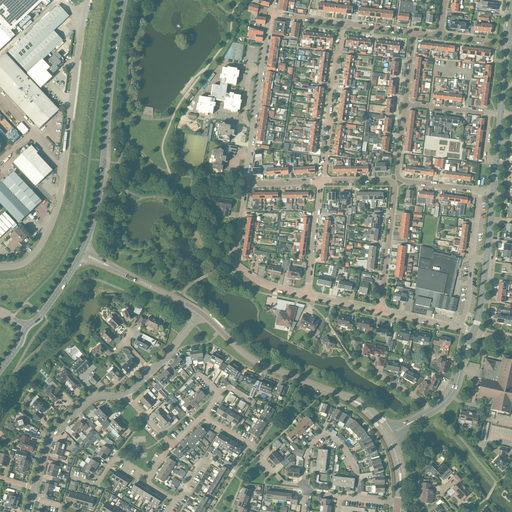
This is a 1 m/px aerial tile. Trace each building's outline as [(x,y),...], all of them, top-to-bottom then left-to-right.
[(0,0),(0,19),(4,24),(2,25),(0,27),(0,28),(3,32),(10,39),(11,40),(15,36),(11,31),(42,2),(46,7),(51,3),(47,0),(68,0),(70,2),(72,0),(0,0)] [(409,13),(411,13),(412,6),(413,3),(400,1),(398,20),(399,20),(399,22),(407,23),(407,21),(408,21),(409,15),(409,13)] [(487,9),(491,10),(496,10),(497,4),(488,3),(488,2),(482,1),(481,6),(487,7),(487,9)] [(259,6),(250,4),(248,11),(257,13),(259,6)] [(451,12),(456,12),(458,12),(461,13),(462,10),(458,9),(459,5),(452,4),(451,12)] [(8,52),(12,56),(28,74),(63,41),(54,31),(69,16),(58,5),(8,52)] [(412,6),(411,13),(415,14),(415,15),(414,15),(413,22),(421,23),(421,16),(417,16),(418,12),(415,11),(416,7),(412,6)] [(450,29),(458,30),(458,23),(459,19),(460,15),(456,15),(452,15),(451,18),(456,18),(456,21),(451,21),(450,29)] [(249,25),(249,26),(256,28),(256,27),(260,27),(260,25),(265,25),(266,18),(257,17),(256,23),(250,22),(250,24),(249,26),(249,25)] [(273,31),(272,35),(284,36),(287,29),(286,22),(274,20),(273,31)] [(458,23),(458,30),(465,30),(466,22),(461,22),(461,23),(458,23)] [(292,23),(290,30),(290,37),(298,38),(299,27),(300,24),(292,23)] [(474,31),(482,32),(483,25),(475,24),(474,31)] [(483,25),(482,32),(491,33),(491,30),(493,30),(493,26),(491,26),(483,25)] [(247,28),(247,30),(247,31),(248,31),(247,36),(255,38),(255,41),(257,41),(262,42),(263,36),(263,35),(263,34),(264,32),(263,31),(256,28),(249,26),(249,27),(248,27),(248,28),(247,28)] [(233,43),(224,59),(241,61),(244,45),(233,43)] [(286,55),(288,56),(288,54),(286,53),(286,52),(278,51),(278,48),(270,47),(269,53),(286,55)] [(483,57),(482,61),(482,64),(485,64),(485,61),(485,57),(490,58),(490,51),(483,50),(482,57),(483,57)] [(320,58),(328,60),(329,53),(321,52),(321,53),(314,52),(314,54),(317,55),(321,55),(320,58)] [(28,74),(27,74),(41,89),(50,79),(49,78),(51,76),(59,69),(57,67),(61,63),(59,60),(62,57),(58,54),(57,53),(54,55),(45,64),(42,60),(28,74)] [(6,54),(0,59),(0,87),(40,129),(59,111),(6,54)] [(346,62),(361,64),(361,61),(354,60),(354,57),(347,56),(346,62)] [(268,59),(267,65),(285,67),(285,65),(276,63),(277,60),(268,59)] [(319,70),(326,72),(327,66),(319,64),(315,64),(312,64),(308,63),(307,65),(319,67),(319,70)] [(205,114),(205,115),(208,115),(208,114),(213,114),(214,107),(215,107),(215,103),(214,103),(215,100),(218,100),(218,101),(220,101),(225,101),(223,110),(231,111),(231,112),(237,113),(238,111),(240,111),(241,104),(242,101),(240,101),(241,96),(234,95),(234,94),(230,93),(230,95),(226,94),(226,91),(227,91),(228,89),(227,89),(228,84),(236,86),(237,78),(238,78),(239,72),(237,71),(237,69),(230,68),(227,67),(227,69),(223,68),(222,75),(220,75),(220,79),(221,79),(220,86),(213,85),(211,97),(208,96),(208,98),(199,97),(198,105),(197,104),(196,111),(198,111),(198,113),(205,114)] [(363,74),(352,72),(353,69),(345,68),(344,74),(359,76),(362,76),(363,74)] [(390,76),(392,76),(397,77),(398,70),(389,69),(389,71),(391,72),(390,76)] [(448,100),(455,101),(456,88),(457,88),(457,80),(454,80),(453,95),(449,95),(448,100)] [(480,82),(472,81),(471,81),(470,87),(475,88),(476,85),(483,86),(483,88),(481,88),(488,89),(489,84),(483,83),(480,82)] [(315,93),(323,94),(324,88),(309,86),(309,87),(308,86),(308,84),(302,83),(301,88),(314,90),(314,93),(315,93)] [(459,88),(457,88),(456,88),(455,101),(461,102),(461,101),(464,101),(465,97),(462,96),(458,96),(459,88)] [(350,92),(347,91),(342,91),(341,97),(359,99),(360,97),(349,95),(350,92)] [(348,104),(340,103),(339,109),(357,111),(357,109),(347,107),(348,104)] [(269,108),(261,107),(260,113),(274,115),(274,112),(268,111),(269,108)] [(320,118),(321,112),(306,110),(306,113),(313,114),(312,117),(320,118)] [(431,117),(430,121),(433,121),(433,122),(437,122),(437,126),(435,126),(435,129),(439,130),(439,126),(440,126),(440,125),(439,125),(440,117),(434,116),(434,117),(431,117)] [(311,125),(311,128),(318,130),(319,123),(304,122),(304,124),(311,125)] [(218,140),(223,141),(224,143),(226,141),(229,142),(230,136),(235,136),(236,132),(230,131),(231,126),(225,126),(224,123),(222,125),(219,125),(218,132),(220,133),(218,140)] [(258,130),(257,136),(273,138),(274,135),(265,134),(265,131),(258,130)] [(273,141),(273,138),(257,136),(256,141),(262,142),(262,145),(268,145),(268,141),(273,141)] [(388,145),(379,144),(377,144),(377,148),(381,148),(381,151),(387,152),(388,145)] [(19,152),(22,155),(14,163),(36,186),(53,171),(38,156),(39,155),(32,147),(31,148),(30,147),(30,148),(27,145),(19,152)] [(214,160),(213,165),(212,170),(217,170),(218,172),(221,171),(222,171),(224,162),(227,163),(228,158),(227,158),(227,155),(235,156),(235,153),(236,153),(236,150),(237,150),(237,147),(226,145),(225,152),(222,151),(220,149),(218,151),(214,150),(212,160),(214,160)] [(334,150),(333,156),(341,157),(351,158),(352,156),(345,155),(345,154),(341,154),(341,151),(334,150)] [(474,153),(471,153),(463,152),(462,155),(474,156),(474,159),(479,160),(480,154),(474,153)] [(293,174),(300,174),(300,168),(297,168),(296,160),(294,160),(294,154),(290,154),(290,158),(290,164),(290,165),(293,164),(293,168),(293,169),(293,174)] [(420,175),(427,176),(429,158),(426,158),(425,170),(421,169),(420,175)] [(429,158),(427,176),(433,176),(433,175),(436,176),(437,171),(433,171),(431,170),(431,168),(430,168),(432,158),(429,158)] [(280,163),(281,169),(281,175),(288,175),(288,168),(284,169),(284,159),(280,159),(280,163)] [(415,166),(415,163),(415,160),(413,160),(412,168),(408,167),(408,168),(405,167),(405,172),(408,172),(408,173),(414,174),(415,168),(415,166)] [(253,169),(253,175),(257,175),(258,176),(260,176),(260,175),(261,175),(261,168),(256,169),(257,163),(254,163),(253,169)] [(465,167),(465,170),(468,170),(468,167),(473,168),(472,173),(476,174),(477,165),(467,163),(466,167),(465,167)] [(445,178),(451,179),(452,171),(448,171),(448,173),(445,172),(442,172),(442,177),(445,177),(445,178)] [(3,183),(30,212),(42,202),(14,172),(3,183)] [(0,203),(19,223),(30,212),(3,183),(0,185),(0,203)] [(406,205),(412,206),(412,202),(412,199),(414,200),(414,196),(413,196),(413,192),(407,191),(406,199),(407,199),(406,205)] [(418,197),(417,202),(418,202),(417,204),(420,204),(421,203),(420,203),(421,198),(426,198),(427,193),(420,192),(419,197),(418,197)] [(302,193),(302,206),(302,210),(304,210),(304,206),(304,199),(308,199),(308,198),(311,198),(311,194),(308,194),(308,193),(302,193)] [(332,204),(336,204),(336,200),(335,200),(335,193),(328,193),(328,201),(330,201),(330,205),(328,205),(328,209),(328,214),(336,214),(336,209),(332,209),(332,204)] [(349,205),(349,200),(348,200),(348,193),(341,193),(341,200),(346,200),(346,205),(349,205)] [(383,193),(374,193),(374,207),(376,207),(376,203),(376,200),(383,200),(383,193)] [(426,198),(426,199),(426,203),(433,204),(434,199),(433,199),(434,194),(427,193),(426,198)] [(439,200),(439,202),(444,203),(444,205),(445,205),(445,208),(445,209),(445,211),(442,211),(442,215),(444,215),(446,216),(447,212),(449,196),(443,195),(442,196),(439,195),(439,200)] [(449,196),(447,212),(449,212),(450,209),(451,202),(454,202),(455,197),(449,196)] [(232,201),(217,199),(216,207),(223,209),(222,216),(228,217),(229,210),(230,210),(232,201)] [(5,213),(0,217),(0,237),(15,223),(5,213)] [(264,224),(260,224),(253,223),(254,219),(254,216),(250,215),(249,218),(248,218),(247,224),(260,226),(263,227),(264,224)] [(380,216),(373,215),(372,220),(365,220),(365,223),(379,225),(380,216)] [(325,221),(324,227),(337,229),(337,228),(343,229),(344,225),(340,225),(337,224),(337,226),(334,226),(335,225),(330,224),(331,221),(330,221),(331,218),(326,218),(326,221),(325,221)] [(462,231),(467,232),(468,226),(467,225),(468,222),(463,222),(463,225),(462,228),(458,227),(458,228),(455,228),(454,230),(458,231),(462,231)] [(21,231),(21,232),(18,229),(10,237),(14,240),(8,246),(13,252),(18,247),(19,248),(28,240),(27,241),(25,239),(27,237),(21,231)] [(324,233),(323,240),(339,242),(342,242),(342,239),(329,238),(329,234),(324,233)] [(459,250),(459,253),(463,254),(464,251),(465,251),(466,244),(453,243),(449,242),(449,246),(453,247),(453,245),(455,246),(460,246),(459,250)] [(322,246),(321,252),(327,253),(331,253),(334,254),(339,254),(339,251),(327,250),(328,247),(322,246)] [(419,289),(437,293),(450,296),(458,259),(433,252),(434,250),(421,247),(416,288),(419,289)] [(290,248),(289,251),(299,252),(299,256),(299,259),(303,259),(304,256),(305,257),(305,250),(293,249),(290,248)] [(256,251),(253,251),(249,250),(243,249),(242,256),(243,256),(243,259),(247,259),(248,256),(249,253),(256,254),(256,251)] [(511,251),(511,252),(503,251),(502,258),(505,258),(505,262),(509,262),(510,255),(511,255),(511,251)] [(287,260),(285,271),(289,272),(287,277),(292,279),(292,278),(299,279),(301,270),(290,268),(291,261),(287,260)] [(282,268),(269,266),(268,273),(280,276),(282,268)] [(338,288),(344,290),(346,283),(342,282),(343,278),(341,278),(341,276),(338,275),(336,281),(339,282),(338,288)] [(332,279),(319,276),(318,284),(330,287),(332,279)] [(346,283),(344,290),(351,291),(352,285),(356,285),(357,278),(353,278),(353,281),(350,280),(349,284),(346,283)] [(361,282),(360,288),(359,293),(366,294),(368,288),(367,288),(368,284),(372,285),(372,281),(364,279),(363,283),(361,282)] [(393,300),(399,301),(403,286),(396,285),(395,288),(399,289),(398,294),(394,293),(393,300)] [(403,286),(399,301),(406,303),(407,296),(404,295),(406,287),(403,286)] [(415,305),(422,306),(424,299),(417,297),(419,289),(416,288),(414,298),(417,299),(415,305)] [(424,299),(422,306),(429,308),(431,300),(435,301),(435,299),(436,294),(433,293),(432,295),(428,294),(427,299),(424,299)] [(434,308),(454,312),(457,299),(450,298),(450,296),(437,293),(434,308)] [(143,308),(137,305),(133,313),(139,315),(143,308)] [(496,322),(504,324),(505,316),(507,307),(504,306),(504,307),(502,316),(498,315),(497,319),(496,322)] [(126,308),(120,311),(119,312),(120,313),(122,317),(124,316),(126,322),(129,320),(129,321),(130,320),(132,319),(131,317),(134,315),(130,307),(126,308)] [(279,313),(278,318),(277,323),(283,324),(282,326),(291,327),(292,322),(290,322),(291,319),(294,317),(296,308),(288,307),(287,313),(284,313),(283,314),(279,313)] [(120,321),(117,318),(113,314),(110,317),(111,319),(108,323),(112,326),(115,330),(117,328),(118,328),(119,327),(118,327),(120,325),(118,323),(120,321)] [(303,316),(299,326),(297,328),(298,328),(299,326),(305,329),(306,328),(312,331),(311,332),(313,333),(316,326),(318,322),(311,318),(310,319),(303,316)] [(347,329),(352,330),(353,322),(349,322),(350,318),(339,316),(337,325),(348,327),(347,329)] [(144,324),(146,325),(157,330),(158,327),(159,328),(160,326),(159,325),(161,322),(150,317),(148,321),(146,320),(141,317),(138,323),(143,326),(144,324)] [(359,319),(358,324),(357,328),(368,330),(367,332),(372,333),(372,331),(373,326),(369,325),(370,322),(366,321),(364,321),(364,320),(359,319)] [(378,325),(377,330),(376,332),(387,335),(387,336),(390,337),(392,330),(389,329),(389,326),(385,325),(382,324),(382,326),(378,325)] [(410,333),(410,330),(401,328),(400,333),(397,332),(396,337),(395,339),(402,341),(403,341),(408,342),(410,333)] [(113,336),(110,332),(106,329),(103,332),(105,334),(101,337),(108,344),(111,342),(112,341),(113,340),(111,338),(113,336)] [(414,335),(413,340),(413,342),(417,343),(417,341),(428,343),(429,339),(430,335),(425,333),(425,334),(423,334),(423,333),(419,332),(418,336),(414,335)] [(152,338),(152,339),(141,333),(148,337),(146,341),(139,337),(135,345),(144,349),(146,345),(148,346),(150,343),(152,343),(154,339),(152,338)] [(326,336),(322,338),(320,340),(322,344),(324,343),(328,349),(330,347),(335,345),(332,340),(329,341),(328,339),(326,336)] [(440,337),(440,339),(434,338),(433,344),(439,345),(439,344),(449,346),(451,339),(440,337)] [(365,344),(364,350),(363,355),(369,356),(369,355),(373,355),(374,353),(383,355),(385,350),(385,348),(365,344)] [(91,353),(92,354),(97,359),(102,354),(103,354),(105,351),(99,345),(96,349),(94,350),(93,349),(91,351),(91,353)] [(206,363),(207,355),(203,355),(202,350),(196,351),(197,360),(198,363),(203,362),(206,363)] [(191,357),(186,358),(190,365),(192,364),(192,361),(197,360),(196,351),(190,352),(191,357)] [(212,357),(207,355),(206,363),(209,363),(214,365),(219,356),(214,353),(212,357)] [(127,357),(129,360),(121,368),(128,374),(132,370),(131,369),(133,368),(133,369),(137,365),(133,362),(135,360),(136,361),(136,360),(130,354),(127,357)] [(511,357),(503,355),(501,363),(499,362),(499,363),(496,362),(486,359),(483,371),(481,370),(479,379),(481,379),(479,387),(479,388),(477,397),(493,401),(491,410),(510,414),(511,405),(511,404),(511,357)] [(219,369),(221,370),(225,364),(222,363),(225,358),(219,356),(214,365),(214,366),(215,364),(220,366),(219,369)] [(90,365),(87,361),(82,357),(78,361),(79,362),(72,368),(79,376),(87,368),(87,369),(90,365)] [(190,365),(186,358),(182,361),(179,357),(175,362),(181,368),(185,364),(187,366),(190,365)] [(439,372),(442,372),(446,373),(449,363),(444,362),(445,359),(440,358),(439,358),(438,363),(437,367),(438,367),(437,367),(436,368),(436,369),(436,370),(436,371),(438,371),(439,372)] [(177,372),(181,368),(175,362),(170,366),(174,369),(172,371),(176,375),(177,376),(179,374),(177,372)] [(224,372),(229,375),(236,366),(231,362),(228,366),(225,364),(221,370),(224,372)] [(399,370),(403,370),(405,364),(400,363),(400,364),(397,364),(397,363),(393,362),(393,363),(388,362),(388,365),(386,370),(398,372),(399,370)] [(405,364),(403,370),(406,372),(403,377),(414,383),(416,379),(418,376),(407,370),(409,367),(405,364)] [(240,370),(236,366),(229,375),(230,373),(235,376),(233,379),(236,381),(240,375),(238,373),(240,370)] [(114,368),(112,370),(108,374),(109,374),(107,376),(111,380),(113,378),(117,382),(122,377),(114,368)] [(56,378),(59,380),(62,384),(66,380),(73,387),(72,388),(74,390),(79,385),(71,376),(65,369),(56,378)] [(173,378),(176,375),(172,371),(170,370),(168,372),(166,370),(161,375),(167,381),(169,379),(171,380),(173,378)] [(245,372),(243,377),(242,380),(246,382),(246,383),(246,384),(250,386),(251,385),(252,384),(253,385),(252,388),(256,389),(259,382),(256,380),(257,377),(252,375),(245,372)] [(167,381),(161,375),(156,380),(158,382),(156,384),(159,387),(161,389),(161,390),(164,387),(162,386),(167,381)] [(435,375),(430,384),(428,388),(429,389),(434,392),(441,379),(437,377),(435,375)] [(94,385),(99,381),(94,376),(90,380),(94,385)] [(262,383),(259,382),(256,389),(260,390),(261,388),(271,391),(274,384),(267,381),(267,380),(264,379),(262,383)] [(428,391),(429,389),(428,388),(430,384),(423,381),(421,385),(422,385),(419,392),(426,396),(429,392),(428,391)] [(275,391),(273,397),(278,399),(279,396),(283,398),(287,388),(280,385),(277,392),(275,391)] [(64,391),(59,387),(59,386),(54,391),(53,390),(47,396),(51,399),(54,403),(60,397),(58,395),(63,391),(63,392),(64,391)] [(199,390),(195,394),(201,400),(205,396),(204,394),(206,391),(202,388),(200,390),(199,390)] [(145,405),(152,398),(154,396),(150,392),(150,391),(148,389),(143,394),(145,396),(140,400),(145,405)] [(161,390),(158,392),(162,396),(165,399),(167,397),(164,393),(161,390)] [(201,400),(195,394),(191,397),(197,404),(201,400)] [(29,405),(37,413),(33,417),(34,417),(33,418),(36,421),(37,420),(38,421),(42,417),(40,415),(48,407),(45,404),(40,398),(39,398),(37,396),(33,400),(29,405)] [(191,397),(188,400),(186,397),(184,399),(193,408),(197,404),(191,397)] [(156,402),(152,398),(145,405),(149,409),(153,405),(155,407),(161,402),(159,400),(156,402)] [(171,400),(168,402),(171,405),(174,408),(177,405),(176,404),(171,399),(171,400)] [(183,401),(185,403),(183,406),(189,412),(193,408),(184,399),(183,401)] [(221,406),(216,413),(221,416),(226,409),(229,404),(227,403),(226,404),(225,405),(221,403),(220,406),(221,406)] [(318,411),(323,413),(327,415),(328,413),(330,415),(333,409),(330,407),(321,403),(318,411)] [(156,417),(160,421),(167,414),(163,410),(166,408),(164,405),(162,407),(158,410),(160,413),(156,417)] [(177,406),(174,409),(182,417),(185,415),(177,406)] [(267,406),(264,410),(272,415),(275,410),(267,406)] [(94,414),(98,417),(99,418),(106,411),(102,407),(94,414)] [(226,409),(221,416),(226,419),(231,412),(226,409)] [(337,410),(333,409),(330,415),(333,416),(332,417),(338,420),(338,421),(339,421),(341,417),(340,417),(342,413),(337,410)] [(264,410),(261,415),(269,420),(272,415),(264,410)] [(96,420),(100,424),(103,427),(108,422),(106,420),(110,416),(106,411),(99,418),(96,420)] [(231,412),(226,419),(231,422),(235,415),(231,412)] [(472,424),(477,425),(479,415),(474,414),(474,413),(468,412),(468,414),(466,413),(467,413),(461,412),(460,415),(459,415),(458,420),(464,421),(464,423),(472,425),(472,424)] [(340,417),(341,417),(339,421),(345,424),(347,425),(352,419),(349,417),(342,413),(340,417)] [(177,418),(174,416),(172,419),(167,414),(160,421),(165,426),(165,425),(167,427),(177,418)] [(235,415),(231,422),(236,425),(240,418),(235,415)] [(258,419),(266,424),(269,420),(261,415),(258,419)] [(15,423),(16,427),(20,429),(25,428),(25,429),(29,432),(30,431),(36,434),(38,430),(27,424),(26,420),(21,417),(17,419),(15,423)] [(313,424),(311,421),(308,417),(303,421),(309,427),(313,424)] [(108,422),(103,427),(105,429),(109,425),(113,429),(121,423),(116,418),(110,424),(108,422)] [(255,424),(263,429),(266,424),(258,419),(255,424)] [(80,421),(75,425),(81,432),(84,429),(86,431),(89,427),(85,422),(83,424),(80,421)] [(303,421),(299,425),(305,431),(309,427),(303,421)] [(354,433),(357,430),(356,429),(359,426),(355,421),(351,425),(349,427),(353,432),(353,433),(354,433)] [(121,423),(113,429),(117,434),(115,436),(117,438),(123,433),(121,431),(125,427),(121,423)] [(322,429),(321,428),(318,424),(317,423),(314,425),(320,432),(322,429)] [(255,424),(253,429),(260,433),(263,429),(255,424)] [(72,435),(75,438),(76,439),(80,436),(78,435),(81,432),(75,425),(71,430),(74,433),(72,435)] [(305,431),(299,425),(295,429),(301,435),(305,431)] [(359,426),(356,429),(357,430),(354,433),(359,438),(360,437),(361,439),(367,435),(365,432),(359,426)] [(196,430),(203,437),(207,433),(200,427),(196,430)] [(247,432),(250,434),(257,438),(260,433),(253,429),(252,429),(250,428),(247,432)] [(295,429),(291,432),(297,439),(301,435),(295,429)] [(192,434),(199,441),(203,437),(196,430),(192,434)] [(293,442),(297,439),(291,432),(287,436),(290,440),(293,442)] [(188,438),(195,444),(199,441),(192,434),(188,438)] [(214,442),(219,445),(224,437),(219,434),(214,442)] [(369,438),(367,435),(361,439),(363,441),(362,442),(365,447),(365,448),(366,449),(369,447),(369,445),(372,443),(369,438)] [(29,438),(25,436),(22,436),(19,447),(21,448),(21,449),(32,452),(35,444),(28,442),(29,438)] [(224,447),(229,440),(224,437),(219,445),(224,447)] [(185,442),(191,448),(195,444),(188,438),(185,442)] [(224,447),(228,450),(233,442),(229,440),(224,447)] [(56,442),(54,448),(64,451),(66,445),(69,446),(70,443),(63,441),(62,444),(56,442)] [(181,445),(187,452),(191,448),(185,442),(181,445)] [(232,455),(233,453),(238,445),(233,442),(228,450),(227,452),(232,455)] [(369,445),(369,447),(366,449),(369,454),(370,454),(371,456),(378,454),(376,450),(372,443),(369,445)] [(177,449),(183,456),(187,452),(181,445),(177,449)] [(243,448),(238,445),(233,453),(238,456),(243,448)] [(103,446),(101,449),(99,447),(98,449),(108,455),(111,450),(106,448),(103,446)] [(58,459),(63,460),(65,461),(66,458),(62,457),(64,451),(54,448),(53,454),(59,456),(58,459)] [(499,457),(498,458),(494,461),(497,464),(496,465),(502,471),(506,467),(505,466),(510,462),(506,459),(504,458),(505,454),(506,454),(507,450),(500,448),(498,456),(499,457)] [(93,453),(92,456),(98,460),(99,457),(105,460),(108,455),(98,449),(97,450),(97,451),(97,452),(99,453),(97,455),(93,453)] [(183,456),(177,449),(173,453),(179,460),(183,456)] [(2,454),(0,453),(0,464),(6,467),(9,458),(12,459),(14,454),(14,452),(8,450),(7,452),(3,451),(2,454)] [(18,470),(19,470),(19,471),(19,472),(19,473),(20,473),(21,473),(22,473),(23,472),(23,471),(27,472),(29,462),(25,461),(27,454),(22,452),(16,450),(14,458),(21,460),(18,470)] [(268,457),(272,461),(282,452),(281,451),(277,454),(275,451),(268,457)] [(284,454),(282,452),(272,461),(276,466),(280,462),(282,460),(280,458),(284,454)] [(379,457),(378,454),(371,456),(372,458),(371,459),(372,465),(372,466),(373,467),(377,465),(377,464),(381,463),(379,457)] [(91,459),(88,464),(96,469),(99,464),(96,462),(98,460),(92,456),(90,459),(91,459)] [(292,456),(286,461),(282,465),(284,467),(289,462),(294,463),(295,456),(292,456)] [(165,463),(173,468),(176,463),(168,458),(165,463)] [(433,462),(427,468),(438,479),(444,473),(447,477),(452,473),(442,463),(438,467),(433,462)] [(50,464),(48,469),(58,472),(59,469),(60,469),(61,467),(62,467),(63,464),(57,463),(56,466),(50,464)] [(162,468),(170,473),(172,470),(173,471),(174,471),(175,469),(173,468),(165,463),(162,468)] [(372,476),(376,475),(383,474),(383,471),(381,463),(377,464),(377,465),(373,467),(374,471),(372,471),(372,476)] [(93,474),(96,469),(88,464),(85,469),(84,468),(82,471),(88,475),(90,472),(93,474)] [(218,467),(217,469),(227,475),(230,471),(223,466),(221,469),(218,467)] [(159,473),(169,479),(170,478),(171,477),(168,476),(170,473),(162,468),(159,473)] [(56,478),(58,472),(48,469),(47,475),(53,477),(52,480),(58,482),(59,479),(56,478)] [(225,480),(227,475),(217,469),(216,471),(219,473),(217,475),(225,480)] [(114,482),(119,474),(115,472),(110,480),(114,482)] [(169,479),(159,473),(156,478),(164,483),(165,480),(168,481),(169,480),(169,479)] [(454,477),(458,482),(462,478),(458,473),(454,477)] [(119,474),(114,482),(118,484),(122,476),(119,474)] [(375,486),(380,486),(380,484),(384,484),(384,478),(383,474),(376,475),(377,478),(375,478),(375,484),(375,485),(375,486)] [(225,480),(217,475),(216,478),(213,476),(212,478),(222,484),(225,480)] [(122,476),(118,484),(121,486),(126,478),(122,476)] [(126,478),(121,486),(125,489),(130,481),(126,478)] [(219,488),(222,484),(212,478),(211,480),(213,481),(212,484),(219,488)] [(45,483),(43,489),(52,491),(54,486),(57,487),(57,484),(51,482),(51,485),(45,483)] [(454,487),(453,486),(447,493),(451,497),(455,492),(458,494),(457,495),(462,501),(466,497),(465,497),(468,494),(469,494),(463,488),(465,486),(463,484),(462,485),(459,482),(454,487)] [(136,483),(133,487),(131,490),(134,492),(132,495),(134,496),(140,486),(136,483)] [(421,498),(420,502),(422,503),(423,502),(427,503),(432,503),(432,496),(433,496),(434,491),(429,490),(430,484),(422,483),(421,490),(423,490),(422,497),(421,498)] [(217,493),(219,488),(212,484),(210,486),(208,485),(207,486),(217,493)] [(375,486),(375,487),(376,492),(384,492),(384,484),(380,484),(380,486),(375,486)] [(140,486),(134,496),(136,497),(138,494),(140,496),(145,489),(140,486)] [(214,497),(217,493),(207,486),(205,488),(208,490),(206,493),(214,497)] [(242,494),(249,497),(251,491),(244,488),(242,494)] [(51,497),(52,491),(43,489),(41,495),(47,496),(47,499),(53,501),(53,498),(51,497)] [(145,489),(140,496),(142,497),(141,500),(143,501),(149,491),(145,489)] [(149,501),(153,494),(149,491),(143,501),(145,502),(146,500),(149,501)] [(272,500),(273,492),(267,491),(266,492),(264,492),(263,501),(272,502),(272,500)] [(11,496),(10,502),(18,504),(19,498),(13,497),(14,494),(7,492),(6,495),(8,495),(11,496)] [(158,497),(153,494),(149,501),(151,503),(150,505),(151,507),(158,497)] [(242,494),(239,500),(247,503),(249,497),(242,494)] [(200,497),(199,499),(209,505),(212,501),(204,496),(203,499),(200,497)] [(158,497),(151,507),(153,508),(155,505),(158,507),(159,504),(162,499),(158,497)] [(206,509),(209,505),(199,499),(198,501),(200,503),(199,505),(206,509)] [(244,509),(247,503),(239,500),(237,506),(240,507),(244,509)] [(4,510),(5,510),(9,511),(10,508),(16,510),(18,504),(10,502),(8,508),(5,507),(4,510)] [(101,510),(104,511),(105,511),(110,504),(106,502),(101,510)]
